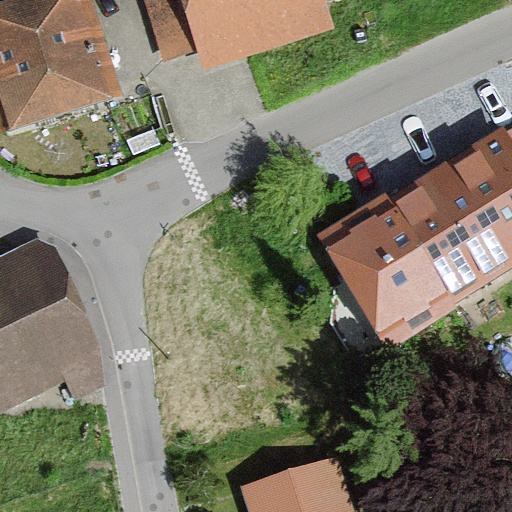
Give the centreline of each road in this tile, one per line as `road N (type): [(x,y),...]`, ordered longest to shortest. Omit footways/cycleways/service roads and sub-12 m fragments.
road 1 (residential): [(511,37),(353,102),(109,227)]
road 2 (residential): [(109,227),(162,511)]
